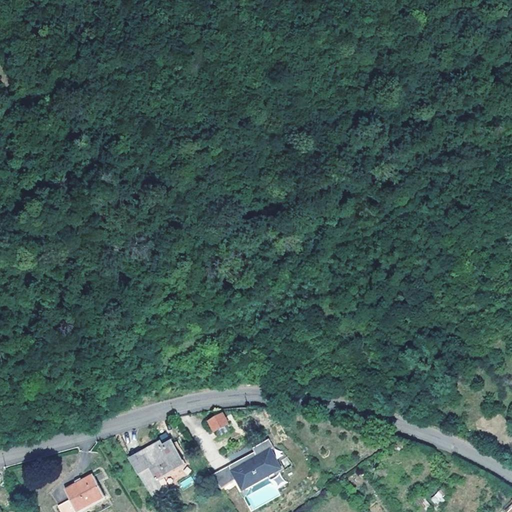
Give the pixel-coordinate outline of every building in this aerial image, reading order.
[(212,422),(216,430),(229,423),(224,415),(212,422)] [(233,429),(229,423),(216,430),(220,436),(233,429)] [(144,454),(159,480),(184,465),(172,445),(166,435),(157,440),(160,445),(144,454)] [(239,482),(244,491),(282,470),(271,451),(274,450),(269,441),(253,450),(258,459),(233,472),(230,466),(213,476),(223,490),(239,482)] [(63,511),(79,511),(106,496),(95,475),(68,491),(72,500),(60,507),(63,511)] [(182,489),(194,484),(191,477),(179,482),(182,489)] [(251,510),(280,497),(273,482),(244,495),(251,510)] [(436,507),(445,500),(439,491),(430,498),(436,507)]
